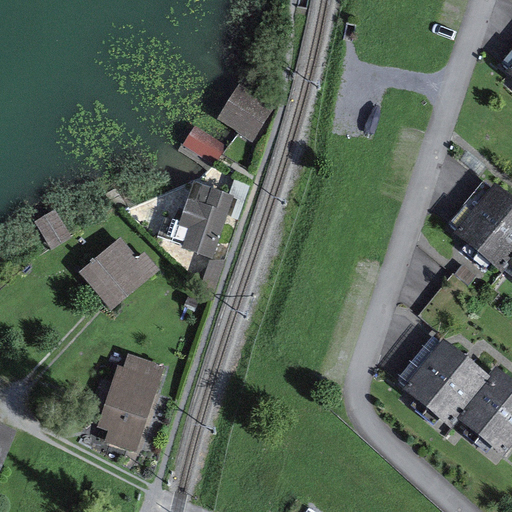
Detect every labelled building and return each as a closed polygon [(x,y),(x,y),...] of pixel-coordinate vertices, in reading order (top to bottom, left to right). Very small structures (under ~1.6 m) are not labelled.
[(511,50),(502,62),(509,68),(507,72),(511,75),(511,50)] [(276,107),(240,84),(217,119),(238,132),(253,142),(276,107)] [(228,147),(196,126),(183,145),(216,166),(228,147)] [(180,223),(179,226),(189,229),(183,247),(182,249),(213,260),(235,195),(194,181),(180,223)] [(491,188),(484,182),(450,224),(457,229),(491,188)] [(511,195),(496,182),(491,188),(457,229),(453,234),(467,246),(463,251),(486,269),(490,264),(501,273),(508,264),(511,259),(511,195)] [(71,238),(55,211),(35,223),(51,250),(71,238)] [(179,226),(180,223),(164,217),(157,237),(183,247),(189,229),(179,226)] [(137,258),(120,238),(79,273),(111,311),(160,270),(144,252),(137,258)] [(477,276),(463,265),(455,274),(469,285),(477,276)] [(440,343),(433,337),(398,380),(405,386),(440,343)] [(488,375),(444,338),(440,343),(405,386),(402,389),(416,401),(439,420),(452,431),(459,422),(455,419),(490,377),(488,375)] [(165,366),(128,354),(123,367),(118,365),(98,428),(109,431),(106,442),(137,452),(165,366)] [(511,448),(511,378),(496,366),(488,375),(490,377),(455,419),(459,422),(503,459),(511,448)] [(439,420),(416,401),(412,406),(435,425),(439,420)] [(0,470),(17,431),(0,423),(0,470)]
